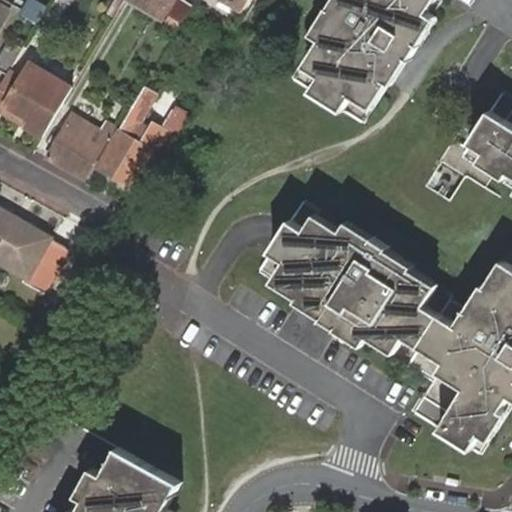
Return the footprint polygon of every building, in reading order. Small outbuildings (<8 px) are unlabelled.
[(115,0),(109,11),(118,16),(126,2),(127,0),(115,0)] [(127,0),(126,2),(147,14),(153,4),(166,11),(173,0),(127,0)] [(221,0),(244,13),(251,0),(221,0)] [(338,0),(336,4),(344,8),(334,24),(327,19),(319,31),(322,33),(327,36),(318,51),(325,55),(317,67),(324,70),(313,89),(346,109),(357,91),(374,102),(381,91),(377,86),(384,73),(390,76),(394,77),(402,66),(396,61),(405,46),(411,50),(415,53),(426,36),(419,31),(428,16),(435,20),(441,12),(436,9),(430,5),(434,0),(338,0)] [(336,4),(327,19),(334,24),(344,8),(336,4)] [(0,33),(13,13),(0,5),(0,33)] [(195,10),(187,23),(199,29),(205,17),(195,10)] [(426,36),(435,20),(428,16),(419,31),(426,36)] [(27,29),(14,22),(7,35),(20,42),(27,29)] [(402,66),(411,50),(405,46),(396,61),(402,66)] [(311,63),(317,67),(325,55),(318,51),(311,63)] [(18,56),(7,74),(0,85),(0,103),(4,106),(30,62),(18,56)] [(30,62),(4,106),(29,120),(25,128),(44,139),(74,88),(30,62)] [(381,91),(390,76),(384,73),(377,86),(381,91)] [(144,92),(137,103),(146,109),(153,97),(144,92)] [(511,110),(497,102),(481,128),(476,135),(490,144),(486,151),(495,157),(500,150),(511,157),(511,260),(505,256),(498,266),(503,270),(494,285),(489,281),(485,278),(473,297),(479,301),(470,315),(464,311),(457,324),(425,305),(436,287),(425,280),(422,287),(406,278),(410,271),(411,268),(401,262),(397,269),(381,259),(384,252),(387,248),(370,239),(367,245),(351,236),(355,229),(343,222),(342,225),(340,229),(325,220),(321,227),(310,220),(306,228),(289,218),(269,251),(285,261),(272,280),(283,287),(287,281),(302,290),(299,297),(296,301),(307,309),(311,303),(326,312),(322,318),(320,321),(335,331),(340,325),(354,333),(350,339),(361,346),(367,336),(381,345),(385,340),(396,347),(401,338),(443,363),(439,370),(450,376),(455,370),(471,379),(467,386),(442,426),(479,449),(488,433),(498,437),(504,427),(496,422),(505,405),(510,408),(511,404),(511,110)] [(0,103),(0,113),(25,128),(29,120),(4,106),(0,103)] [(130,135),(133,129),(146,109),(137,103),(121,129),(130,135)] [(149,162),(156,165),(182,123),(166,114),(151,140),(142,134),(133,148),(116,138),(97,168),(132,188),(149,162)] [(75,131),(80,120),(72,116),(49,157),(85,178),(110,137),(102,132),(96,143),(75,131)] [(102,132),(80,120),(75,131),(96,143),(102,132)] [(133,148),(142,134),(133,129),(130,135),(121,129),(116,138),(133,148)] [(511,167),(511,157),(500,150),(495,157),(511,167)] [(127,196),(132,188),(97,168),(93,176),(127,196)] [(0,209),(0,262),(47,289),(70,250),(0,209)] [(314,214),(310,220),(321,227),(325,220),(314,214)] [(370,239),(355,229),(351,236),(367,245),(370,239)] [(401,262),(384,252),(381,259),(397,269),(401,262)] [(498,266),(489,281),(494,285),(503,270),(498,266)] [(425,280),(410,271),(406,278),(422,287),(425,280)] [(283,287),(299,297),(302,290),(287,281),(283,287)] [(467,306),(464,311),(470,315),(479,301),(473,297),(467,306)] [(56,299),(42,320),(55,327),(68,305),(56,299)] [(307,309),(322,318),(326,312),(311,303),(307,309)] [(335,331),(350,339),(354,333),(340,325),(335,331)] [(395,349),(396,347),(385,340),(381,345),(393,352),(395,349)] [(450,376),(467,386),(471,379),(455,370),(450,376)] [(414,410),(432,418),(439,404),(421,396),(414,410)] [(511,413),(511,409),(510,408),(505,405),(496,422),(504,427),(511,413)] [(171,511),(174,506),(166,501),(181,473),(114,440),(101,467),(91,462),(84,475),(91,479),(84,494),(86,495),(79,509),(70,505),(65,511),(171,511)] [(91,479),(84,475),(77,490),(84,494),(91,479)]
